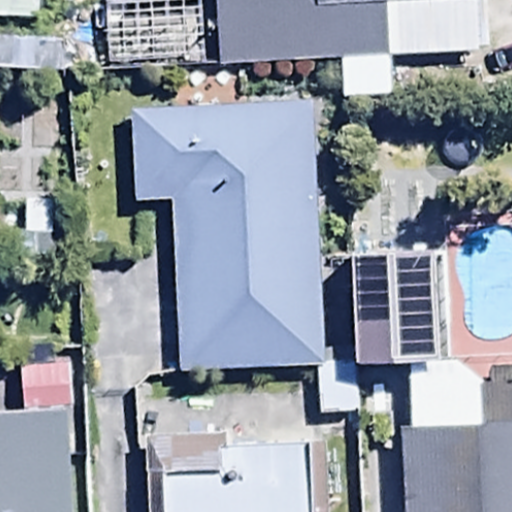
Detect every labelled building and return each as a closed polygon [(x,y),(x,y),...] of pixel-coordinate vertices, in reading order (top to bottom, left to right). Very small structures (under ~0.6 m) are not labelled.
[(38,0),(0,0),(0,24),(37,26),(38,0)] [(213,0),(219,71),(387,58),(383,8),(487,0),(213,0)] [(321,371),(315,111),(129,116),(131,207),(174,206),(179,374),(321,371)] [(511,511),(511,372),(488,373),(489,384),(450,386),(449,367),(432,368),(428,261),(349,264),(353,369),(407,367),(410,432),(399,433),(402,511),(511,511)] [(75,511),(67,362),(19,364),(22,418),(0,419),(0,511),(75,511)] [(146,458),(146,511),(326,511),(325,432),(305,432),(304,401),(134,404),(134,458),(146,458)]
